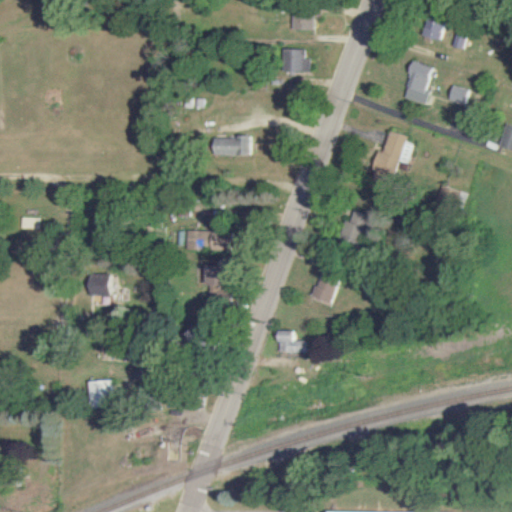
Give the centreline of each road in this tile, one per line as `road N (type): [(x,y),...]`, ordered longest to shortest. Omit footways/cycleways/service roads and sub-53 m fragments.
road 1 (tertiary): [(191,511),(377,0)]
road 2 (residential): [(0,188),(308,191)]
